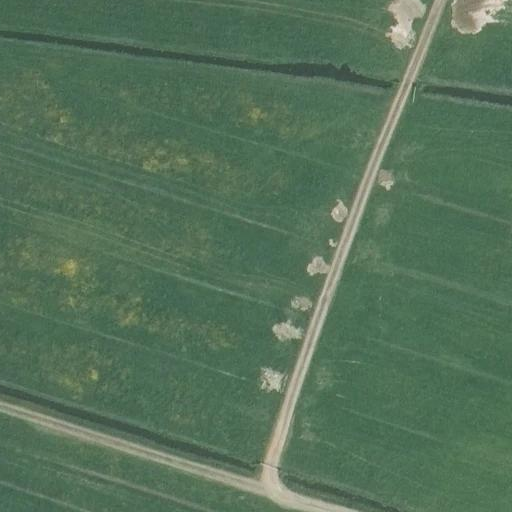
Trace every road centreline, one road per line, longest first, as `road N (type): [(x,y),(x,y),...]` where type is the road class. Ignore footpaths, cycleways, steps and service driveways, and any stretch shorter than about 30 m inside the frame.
road 1 (track): [(440,0),(298,374),(266,489)]
road 2 (track): [(0,409),(266,489)]
